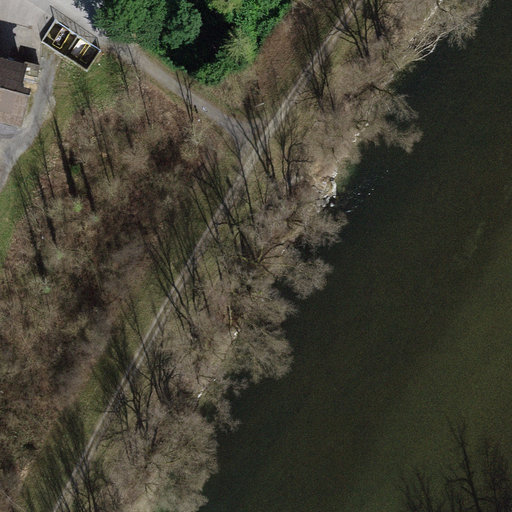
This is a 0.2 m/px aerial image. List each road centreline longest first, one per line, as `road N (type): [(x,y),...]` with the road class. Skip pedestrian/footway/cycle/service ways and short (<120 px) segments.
road 1 (track): [(367,0),(255,143),(58,511)]
road 2 (track): [(55,0),(255,143)]
